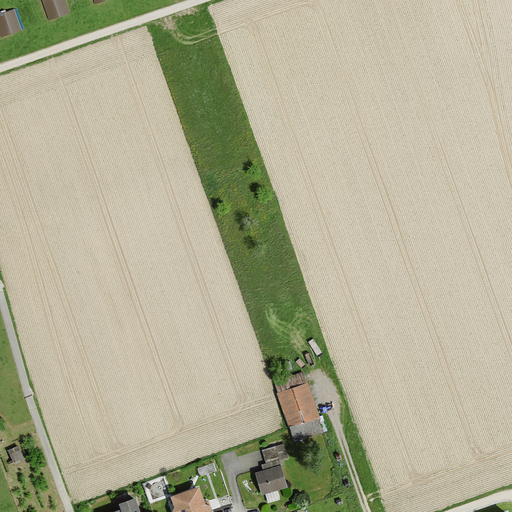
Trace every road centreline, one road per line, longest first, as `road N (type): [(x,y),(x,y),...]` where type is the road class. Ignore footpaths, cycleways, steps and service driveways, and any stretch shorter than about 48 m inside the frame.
road 1 (residential): [(71,511),(0,287)]
road 2 (track): [(0,64),(195,0)]
road 3 (track): [(321,390),(367,511)]
